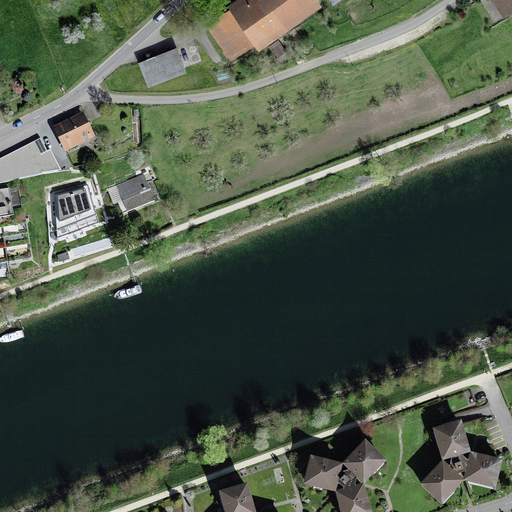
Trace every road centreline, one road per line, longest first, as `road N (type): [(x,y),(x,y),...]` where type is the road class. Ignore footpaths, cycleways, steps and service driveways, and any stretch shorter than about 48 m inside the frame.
road 1 (track): [(511,101),(0,299)]
road 2 (track): [(113,511),(511,367)]
road 3 (residential): [(80,92),(193,99),(246,88),(408,26),(451,0)]
road 4 (unclassified): [(80,92),(179,0)]
